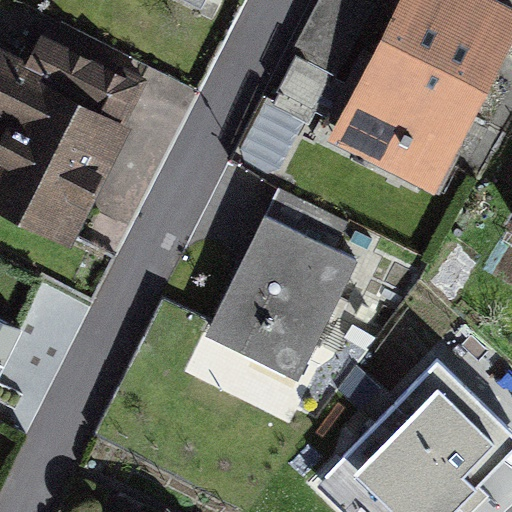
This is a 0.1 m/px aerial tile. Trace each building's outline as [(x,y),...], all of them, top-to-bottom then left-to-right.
[(511,57),(511,26),(459,0),(416,0),(338,158),(437,207),(511,57)] [(0,181),(0,223),(74,260),(158,92),(47,36),(32,67),(1,51),(0,52),(0,139),(17,148),(0,181)] [(356,275),(269,234),(211,358),(297,399),(356,275)] [(0,337),(0,397),(24,349),(0,337)] [(455,511),(511,462),(511,447),(449,376),(344,469),(382,511),(455,511)]
